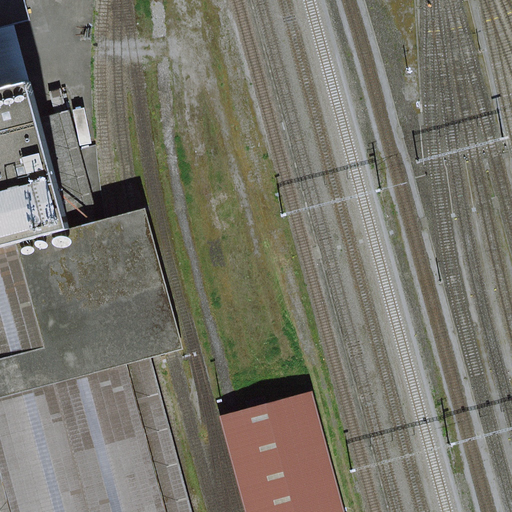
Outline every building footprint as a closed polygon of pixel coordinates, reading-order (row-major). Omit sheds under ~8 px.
[(0,0),(0,27),(17,23),(28,20),(23,0),(0,0)] [(17,23),(0,27),(0,90),(34,82),(17,23)] [(0,247),(83,225),(44,79),(34,82),(0,90),(0,247)] [(0,398),(146,359),(150,358),(170,352),(181,349),(143,209),(132,211),(113,217),(83,225),(0,247),(0,398)] [(0,398),(0,511),(191,511),(150,358),(146,359),(0,398)] [(221,417),(246,511),(346,511),(314,392),(233,413),(221,417)]
